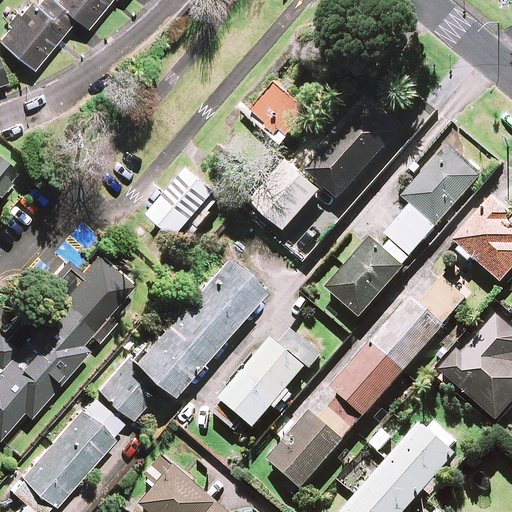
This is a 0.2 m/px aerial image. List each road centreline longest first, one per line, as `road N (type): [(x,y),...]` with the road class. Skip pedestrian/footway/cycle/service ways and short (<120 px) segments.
road 1 (unknown): [(511,157),(290,442)]
road 2 (residential): [(179,0),(100,66),(0,120)]
